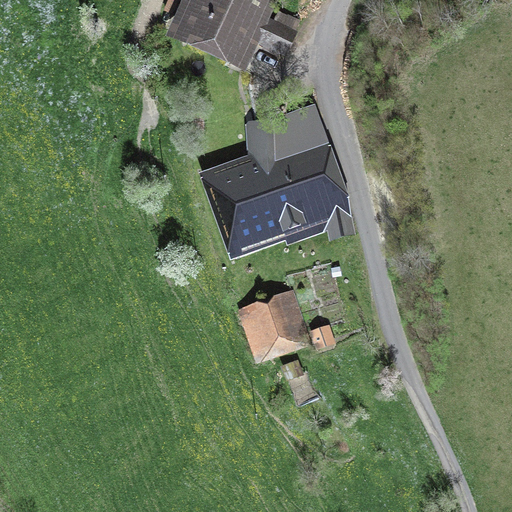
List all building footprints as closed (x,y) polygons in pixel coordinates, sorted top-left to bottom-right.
[(258,71),(269,46),(260,42),(269,22),(263,19),(271,0),(197,0),(181,36),(258,71)] [(260,42),(269,46),(284,52),(293,32),(269,22),(260,42)] [(290,158),(280,124),(260,126),(271,165),(221,183),(243,243),(345,205),(324,146),(290,158)] [(240,315),(256,364),(309,347),(293,298),(240,315)] [(301,357),(281,367),(300,404),(320,394),(301,357)]
